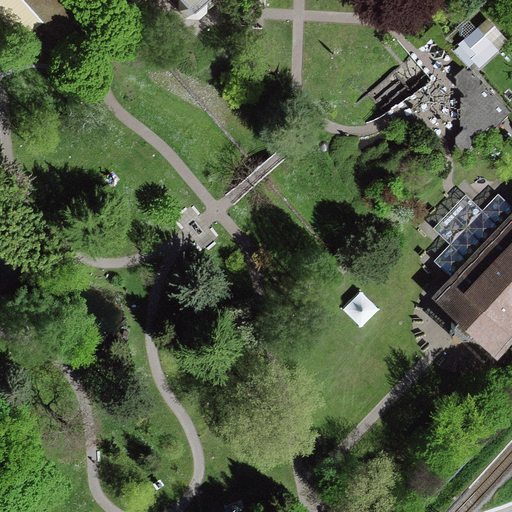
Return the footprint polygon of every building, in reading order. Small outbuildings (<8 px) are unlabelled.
[(104,13),(92,0),(0,0),(0,23),(15,40),(38,20),(64,49),(90,26),(104,13)] [(162,0),(179,18),(198,0),(162,0)] [(473,28),(454,46),(476,69),(495,51),(473,28)] [(509,114),(461,62),(457,66),(452,73),(451,84),(461,97),(461,111),(461,126),(448,134),(448,143),(460,155),(501,122),(509,114)] [(511,206),(450,273),(430,295),(463,326),(499,360),(511,346),(511,206)]
